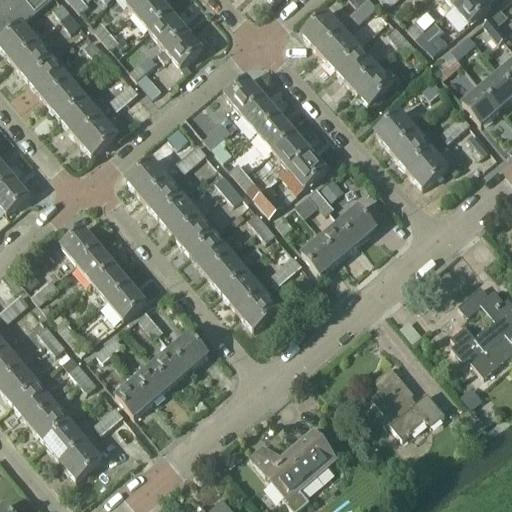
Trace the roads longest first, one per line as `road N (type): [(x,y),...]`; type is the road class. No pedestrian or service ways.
road 1 (residential): [(439,248),(257,47)]
road 2 (residential): [(264,392),(90,188)]
road 3 (residential): [(264,392),(439,248)]
road 4 (residential): [(90,188),(257,47)]
road 5 (residential): [(124,511),(264,392)]
